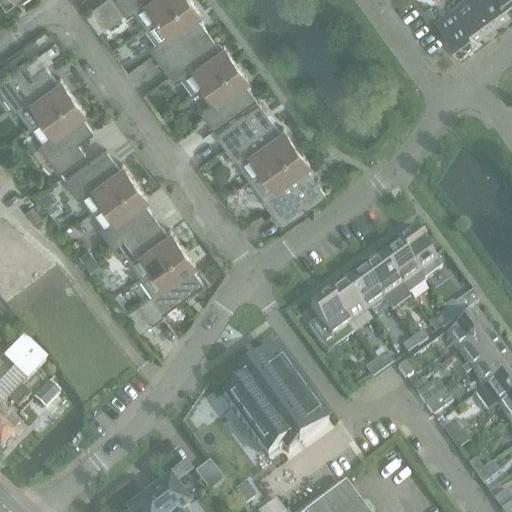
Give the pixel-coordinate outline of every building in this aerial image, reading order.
[(114,0),(126,16),(133,11),(145,27),(182,0),(114,0)] [(156,43),(149,48),(161,65),(207,32),(196,16),(200,13),(189,0),(182,0),(145,27),(156,43)] [(492,24),(475,0),(463,0),(454,7),(475,36),(492,24)] [(510,11),(501,0),(475,0),(492,24),(510,11)] [(511,0),(501,0),(510,11),(511,9),(511,0)] [(97,33),(106,26),(92,7),(84,13),(97,33)] [(435,20),(456,50),(475,36),(454,7),(435,20)] [(223,46),(219,48),(207,32),(161,65),(176,82),(184,77),(194,92),(235,63),(223,46)] [(18,111),(30,127),(72,96),(60,79),(56,82),(45,66),(33,74),(25,63),(0,80),(0,93),(15,113),(18,111)] [(244,82),(248,80),(235,63),(194,92),(185,99),(186,99),(199,90),(210,105),(201,112),(213,129),(256,99),(244,82)] [(81,116),(85,113),(72,96),(30,127),(41,143),(38,145),(58,173),(85,154),(77,144),(93,132),(81,116)] [(258,103),(215,134),(248,180),(296,146),(283,128),(279,131),(258,103)] [(305,167),(309,164),(296,146),(248,180),(282,227),(325,195),(305,167)] [(77,199),(80,196),(92,212),(134,182),(122,165),(118,167),(106,151),(64,181),(77,199)] [(30,188),(38,182),(32,173),(24,179),(30,188)] [(143,201),(147,198),(134,182),(92,212),(104,228),(100,231),(112,248),(155,217),(143,201)] [(224,184),(214,191),(221,200),(231,193),(224,184)] [(37,199),(44,208),(55,200),(48,190),(37,199)] [(41,219),(32,208),(24,214),(33,225),(41,219)] [(170,231),(166,233),(155,217),(112,248),(125,265),(128,262),(140,278),(182,248),(170,231)] [(442,270),(438,264),(417,235),(399,247),(424,282),(425,282),(442,270)] [(424,282),(399,247),(381,260),(403,289),(409,297),(427,284),(425,282),(424,282)] [(191,267),(195,265),(182,248),(140,278),(152,294),(137,305),(151,324),(163,316),(162,314),(203,284),(191,267)] [(87,266),(95,261),(91,256),(85,255),(81,258),(87,266)] [(403,289),(381,260),(364,273),(385,302),(403,289)] [(87,266),(86,267),(93,275),(101,269),(95,261),(87,266)] [(385,302),(364,273),(346,285),(367,315),(385,302)] [(367,315),(346,285),(329,298),(350,327),(367,315)] [(355,336),(350,328),(350,327),(329,298),(310,311),(317,321),(308,328),(328,356),(355,336)] [(463,315),(456,305),(451,304),(444,310),(453,323),(463,315)] [(448,315),(437,323),(443,330),(453,323),(444,310),(443,310),(448,315)] [(476,316),(447,337),(460,355),(489,334),(476,316)] [(418,348),(428,341),(423,333),(413,340),(418,348)] [(460,355),(468,367),(462,371),(466,378),(472,373),(502,352),(489,334),(460,355)] [(408,355),(418,348),(413,340),(412,341),(409,337),(400,343),(403,347),(402,348),(408,355)] [(23,340),(4,360),(27,382),(46,362),(23,340)] [(485,390),(511,370),(511,366),(502,352),(472,373),(485,390)] [(239,389),(224,400),(268,460),(283,449),(288,456),(328,427),(274,353),(234,382),(239,389)] [(393,366),(386,356),(376,363),(383,373),(393,366)] [(376,363),(365,371),(373,381),(383,373),(376,363)] [(413,375),(406,365),(398,370),(406,380),(413,375)] [(487,415),(497,408),(498,408),(511,397),(511,370),(485,390),(475,397),(487,415)] [(437,382),(428,388),(417,396),(425,407),(445,393),(437,382)] [(61,396),(50,385),(34,401),(45,412),(50,407),(61,396)] [(31,398),(21,388),(8,401),(18,411),(31,398)] [(445,393),(425,407),(433,418),(444,411),(454,404),(445,393)] [(510,425),(511,424),(511,397),(498,408),(510,425)] [(1,409),(0,409),(0,431),(12,419),(1,409)] [(0,453),(23,430),(12,419),(0,431),(0,453)] [(463,421),(456,427),(461,434),(468,429),(463,421)] [(456,427),(454,424),(443,432),(450,442),(461,434),(456,427)] [(450,442),(458,452),(469,445),(461,434),(450,442)] [(476,461),(468,467),(476,477),(483,472),(476,461)] [(196,476),(210,495),(224,485),(210,465),(196,476)] [(483,472),(476,477),(483,487),(491,482),(483,472)] [(186,511),(189,510),(170,484),(158,493),(156,490),(146,497),(148,500),(132,511),(186,511)] [(244,487),(236,493),(246,506),(254,500),(255,499),(246,486),(244,487)] [(363,511),(345,488),(313,511),(363,511)] [(494,502),(501,511),(502,511),(511,504),(511,499),(507,492),(494,502)]
